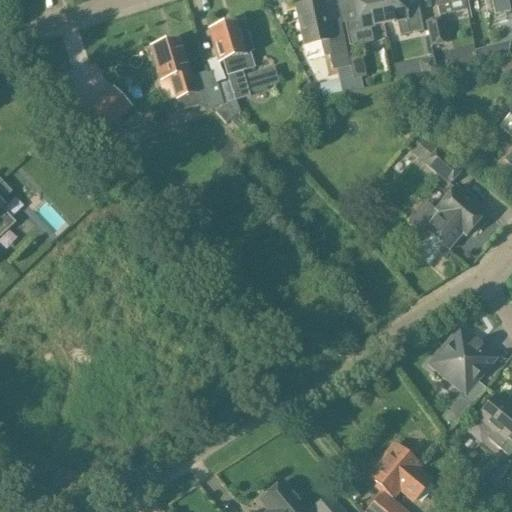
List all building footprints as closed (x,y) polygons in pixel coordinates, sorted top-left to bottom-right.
[(354,0),(359,22),(344,25),(349,48),(373,43),(370,29),(383,26),(377,0),(354,0)] [(377,0),(383,26),(396,23),(399,37),(422,32),(418,9),(405,12),(402,0),(377,0)] [(464,1),(463,0),(435,0),(437,4),(435,5),(438,18),(451,15),(448,4),(464,1)] [(463,0),(464,1),(469,0),(491,0),(495,16),(510,12),(507,0),(463,0)] [(305,47),(332,41),(324,2),(296,7),(305,47)] [(449,45),(443,19),(425,23),(430,49),(449,45)] [(244,21),(236,23),(209,31),(219,64),(223,63),(227,78),(255,70),(251,54),(254,53),(244,21)] [(179,77),(189,74),(179,40),(150,49),(160,82),(170,80),(173,89),(182,86),(179,77)] [(344,43),(326,47),(328,58),(331,72),(336,71),(349,68),(344,43)] [(473,48),(447,54),(450,69),(476,64),(473,48)] [(511,62),(508,59),(499,71),(511,81),(511,62)] [(273,69),(243,78),(248,94),(278,85),(273,69)] [(182,86),(173,89),(181,113),(200,107),(201,111),(204,110),(204,112),(212,110),(225,125),(229,122),(245,140),(236,148),(247,159),(266,144),(238,116),(240,115),(228,83),(215,87),(211,74),(207,75),(206,73),(191,78),(189,74),(179,77),(182,86)] [(99,138),(112,125),(94,107),(81,120),(99,138)] [(511,113),(498,129),(511,141),(511,152),(504,162),(511,170),(511,113)] [(410,155),(450,188),(464,171),(437,149),(434,153),(421,143),(410,155)] [(0,208),(1,207),(0,206),(0,204),(11,194),(0,182),(0,208)] [(436,211),(440,215),(426,231),(449,251),(463,234),(467,237),(486,215),(455,189),(436,211)] [(485,390),(476,382),(492,363),(479,352),(481,349),(481,345),(476,342),(473,342),(470,345),(457,334),(430,366),(465,395),(461,398),(471,407),(485,390)] [(511,453),(511,408),(497,396),(477,420),(493,433),(487,439),(508,458),(511,453)] [(433,481),(419,470),(421,468),(395,446),(368,477),(394,499),(399,494),(414,505),(433,481)] [(508,470),(493,458),(487,466),(482,461),(472,472),(492,489),(508,470)] [(467,502),(482,492),(465,468),(451,478),(467,502)] [(260,502),(268,511),(305,511),(282,483),(260,502)] [(404,511),(384,495),(368,511),(404,511)]
